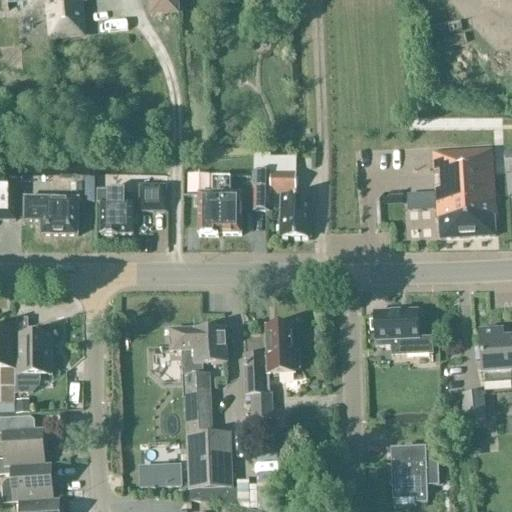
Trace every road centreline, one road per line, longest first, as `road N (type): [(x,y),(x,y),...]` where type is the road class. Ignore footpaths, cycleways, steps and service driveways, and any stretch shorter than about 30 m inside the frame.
road 1 (track): [(314,0),(327,280)]
road 2 (tertiary): [(94,279),(351,280)]
road 3 (residential): [(104,511),(94,279)]
road 4 (residential): [(347,511),(351,280)]
road 5 (tertiary): [(351,280),(511,272)]
